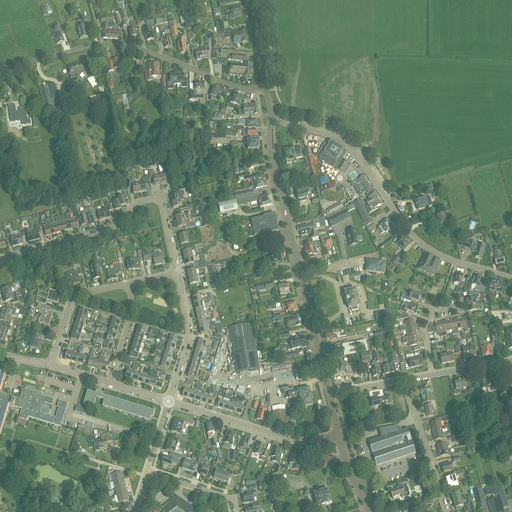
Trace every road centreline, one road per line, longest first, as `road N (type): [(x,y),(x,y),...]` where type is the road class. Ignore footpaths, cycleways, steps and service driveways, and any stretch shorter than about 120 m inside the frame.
road 1 (residential): [(511,277),(426,246),(341,141),(271,115)]
road 2 (tertiary): [(328,393),(271,157),(271,115)]
road 3 (residential): [(0,66),(109,43),(235,86),(264,86)]
road 4 (residential): [(175,273),(155,199),(136,204),(109,229),(0,259)]
road 5 (residential): [(338,434),(297,440),(168,401)]
road 6 (residential): [(446,511),(403,379)]
road 7 (residential): [(168,401),(188,333),(175,273)]
road 8 (residential): [(50,364),(74,297),(127,283)]
